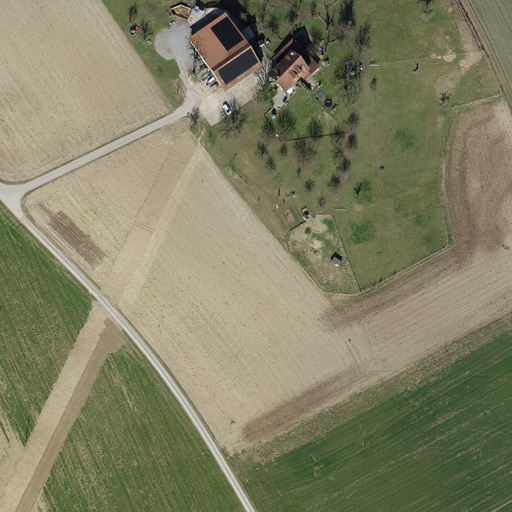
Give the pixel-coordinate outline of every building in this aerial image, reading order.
[(191,42),(222,87),(256,63),(226,18),(191,42)] [(240,37),(245,45),(256,38),(250,30),(240,37)] [(282,53),(289,61),(303,75),(306,72),(311,76),(320,68),(294,41),(282,53)] [(286,92),(303,75),(289,61),(272,78),(286,92)] [(216,136),(209,140),(217,152),(223,148),(216,136)]
